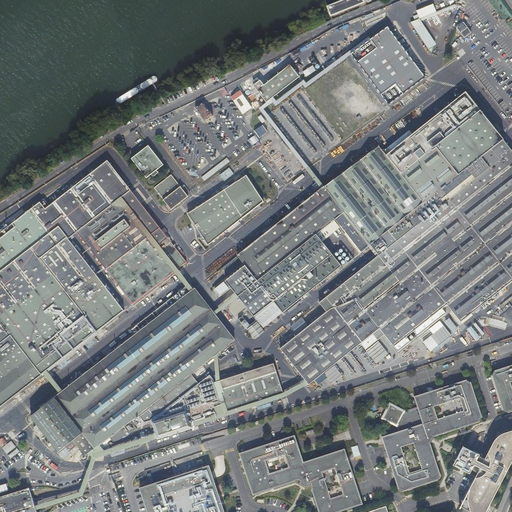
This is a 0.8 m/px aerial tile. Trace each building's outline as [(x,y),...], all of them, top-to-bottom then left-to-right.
[(352,0),(330,9),(332,14),(364,1),(365,0),(364,0),(352,0)] [(364,1),(332,14),(332,15),(365,2),(365,0),(364,1)] [(411,22),(429,49),(437,45),(422,21),(456,7),(455,4),(437,12),(434,4),(417,11),(420,18),(411,22)] [(465,37),(472,31),(464,21),(457,28),(465,37)] [(378,45),(357,61),(390,103),(427,75),(388,24),(371,37),(378,45)] [(346,51),(333,61),(335,65),(349,54),(346,51)] [(261,80),(259,81),(254,85),(267,103),(300,77),(291,65),(265,85),(261,80)] [(313,65),(304,72),(307,76),(316,70),(313,65)] [(241,91),(233,96),(240,107),(244,113),(252,107),(241,91)] [(361,160),(357,164),(344,173),(343,173),(343,174),(325,187),(325,186),(316,193),(237,256),(258,281),(273,301),(280,309),(283,313),(342,266),(317,235),(336,220),(362,253),(371,245),(379,256),(319,303),(326,311),(327,312),(280,349),(309,385),(341,360),(343,358),(348,354),(350,352),(360,344),(376,364),(388,354),(378,340),(384,335),(394,347),(399,344),(401,342),(406,338),(408,336),(413,333),(417,329),(422,325),(435,315),(438,312),(441,310),(445,307),(447,305),(448,307),(461,323),(493,297),(498,294),(511,282),(511,151),(504,141),(504,140),(465,91),(385,154),(380,147),(380,146),(379,147),(366,157),(362,160),(361,159),(361,160)] [(240,107),(233,96),(232,97),(243,114),(244,113),(240,107)] [(214,116),(211,111),(210,111),(204,103),(196,108),(205,122),(214,116)] [(262,125),(253,130),(258,138),(267,132),(262,125)] [(253,146),(258,142),(253,135),(248,139),(253,146)] [(149,145),(132,158),(147,178),(164,164),(149,145)] [(223,161),(202,177),(205,181),(226,164),(223,161)] [(0,407),(124,311),(69,238),(77,232),(133,304),(184,264),(108,164),(46,208),(40,201),(0,232),(0,407)] [(155,187),(164,199),(181,186),(172,174),(155,187)] [(188,214),(209,245),(265,202),(247,175),(188,214)] [(181,186),(164,199),(172,209),(188,196),(181,186)] [(273,301),(258,281),(238,297),(254,317),(273,301)] [(210,375),(199,383),(191,373),(192,372),(192,373),(193,372),(192,372),(196,369),(196,370),(196,369),(202,364),(202,365),(202,364),(206,361),(206,362),(207,362),(206,361),(210,359),(210,358),(214,356),(214,355),(216,354),(218,352),(218,353),(218,352),(220,351),(222,349),(222,350),(222,349),(232,342),(232,341),(234,340),(234,339),(230,335),(231,335),(231,334),(230,335),(226,329),(226,328),(225,328),(222,324),(223,324),(222,324),(219,320),(219,319),(219,320),(214,314),(214,313),(214,314),(211,310),(211,309),(211,308),(210,309),(208,305),(207,305),(206,304),(207,303),(206,303),(205,302),(205,301),(205,302),(200,296),(200,295),(195,289),(191,292),(160,316),(157,319),(139,333),(40,410),(31,417),(41,429),(40,429),(43,433),(42,434),(43,435),(44,434),(46,437),(47,436),(58,451),(65,446),(73,439),(77,445),(85,455),(95,447),(95,448),(95,447),(99,444),(105,439),(105,440),(105,439),(109,437),(110,436),(109,436),(113,433),(113,434),(114,434),(113,433),(115,432),(116,432),(115,431),(117,430),(118,430),(117,430),(119,429),(123,426),(123,425),(127,423),(133,418),(136,415),(137,415),(138,415),(144,422),(152,420),(157,438),(284,397),(274,364),(254,370),(246,373),(241,374),(220,381),(222,389),(216,391),(214,382),(212,377),(210,375)] [(182,291),(173,299),(175,301),(182,297),(184,294),(182,291)] [(175,301),(173,299),(171,296),(159,306),(164,312),(176,303),(175,301)] [(260,325),(280,309),(273,301),(254,317),(260,325)] [(139,333),(157,319),(156,317),(152,312),(134,326),(139,333)] [(451,336),(435,315),(422,325),(438,346),(451,336)] [(363,369),(350,352),(348,354),(361,371),(363,369)] [(354,372),(343,358),(341,360),(352,374),(354,372)] [(492,375),(503,411),(508,413),(511,411),(511,365),(494,371),(492,375)] [(222,389),(220,381),(214,382),(216,391),(222,389)] [(478,421),(480,417),(468,382),(464,381),(414,397),(417,408),(404,412),(390,405),(383,419),(396,426),(398,433),(382,438),(398,490),(402,492),(438,481),(440,477),(429,444),(433,437),(478,421)] [(485,459),(481,457),(482,455),(473,451),(472,453),(463,448),(456,463),(461,465),(460,467),(463,469),(465,470),(464,471),(469,474),(469,473),(471,470),(478,473),(467,495),(463,501),(461,506),(459,509),(460,510),(461,508),(465,510),(469,511),(486,511),(488,508),(511,461),(511,431),(502,434),(499,436),(496,438),(494,441),(485,459)] [(299,484),(305,488),(307,488),(308,486),(310,487),(313,496),(318,511),(339,511),(362,505),(344,450),(303,463),(294,436),(239,454),(253,495),(274,489),(298,481),(300,482),(299,484)] [(69,451),(77,445),(73,439),(65,446),(69,451)] [(11,441),(2,447),(6,454),(15,447),(11,441)] [(10,458),(19,451),(17,449),(8,455),(10,458)] [(208,466),(139,489),(146,511),(223,511),(215,485),(213,480),(211,472),(208,466)] [(36,511),(29,487),(0,495),(0,511),(36,511)] [(87,500),(86,495),(56,505),(57,509),(87,500)]
